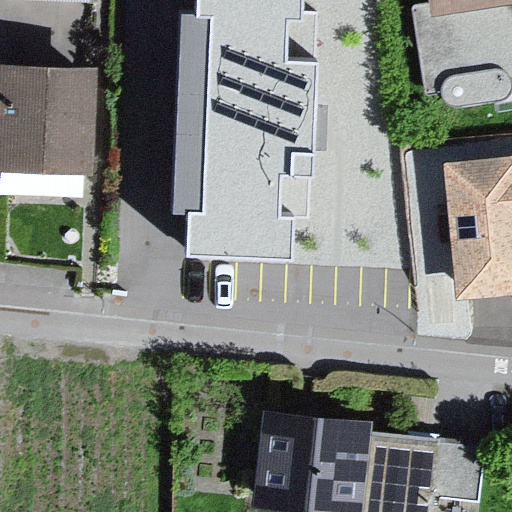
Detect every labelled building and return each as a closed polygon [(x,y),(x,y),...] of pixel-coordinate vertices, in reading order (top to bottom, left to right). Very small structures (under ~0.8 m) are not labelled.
[(299,0),(186,0),(176,245),(288,250),(299,0)] [(87,69),(0,67),(0,174),(84,178),(87,69)] [(511,152),(446,159),(459,284),(511,278),(511,152)] [(367,424),(253,411),(249,511),(264,511),(356,511),(365,436),(367,424)] [(482,446),(365,436),(356,511),(429,511),(430,505),(478,509),(482,446)]
